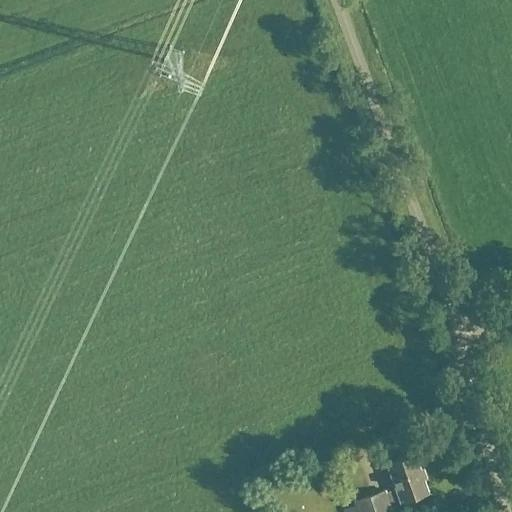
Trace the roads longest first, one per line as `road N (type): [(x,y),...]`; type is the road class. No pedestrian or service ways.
road 1 (unclassified): [(456,338),(331,0)]
road 2 (unclassified): [(509,511),(456,338)]
